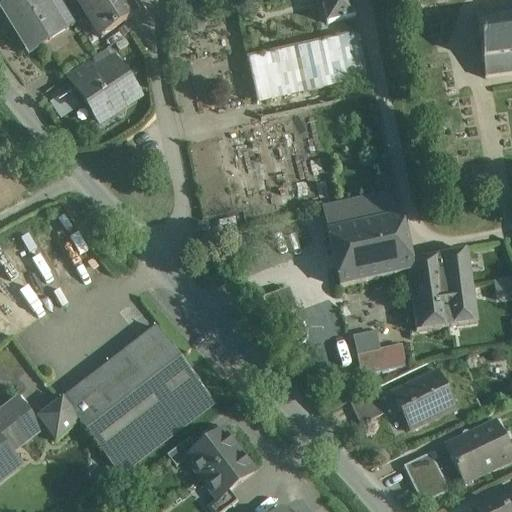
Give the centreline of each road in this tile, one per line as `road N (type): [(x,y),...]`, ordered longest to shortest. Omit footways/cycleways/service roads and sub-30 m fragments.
road 1 (tertiary): [(386,511),(167,265)]
road 2 (residential): [(164,0),(156,56),(189,201),(167,265)]
road 3 (tertiary): [(167,265),(78,177),(0,81)]
